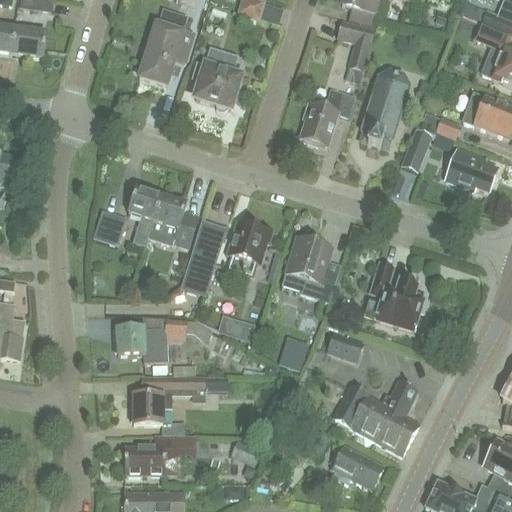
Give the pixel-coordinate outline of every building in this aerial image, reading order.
[(12,0),(0,0),(0,7),(11,10),(12,0)] [(18,0),(17,11),(48,15),(50,2),(35,0),(18,0)] [(242,0),(236,19),(258,26),(265,7),(245,0),(242,0)] [(343,0),(341,9),(362,15),(374,18),(379,0),(343,0)] [(511,0),(503,0),(501,7),(511,10),(511,0)] [(479,30),(510,42),(511,35),(511,25),(464,5),(458,19),(479,28),(479,30)] [(138,81),(165,89),(173,63),(185,67),(193,40),(181,36),(186,20),(173,16),(168,32),(155,28),(138,81)] [(444,29),(446,22),(437,19),(435,26),(444,29)] [(363,77),(374,34),(341,26),(336,44),(353,48),(346,72),(348,72),(345,84),(359,88),(362,77),(363,77)] [(14,32),(0,30),(0,57),(11,59),(14,32)] [(510,42),(479,30),(474,42),(491,49),(486,64),(496,68),(491,83),(511,91),(511,55),(505,53),(510,42)] [(14,32),(11,59),(42,63),(45,36),(14,32)] [(226,114),(226,112),(229,113),(239,82),(219,75),(223,63),(210,59),(206,71),(204,71),(195,102),(215,109),(215,110),(215,111),(215,112),(215,113),(216,114),(217,115),(218,116),(219,116),(221,117),(222,116),(224,116),(224,115),(225,114),(226,114)] [(375,92),(373,91),(373,94),(374,94),(371,102),(370,102),(369,104),(371,104),(368,113),(367,112),(366,114),(368,115),(365,123),(363,123),(363,125),(364,125),(362,134),(360,133),(360,135),(363,136),(360,146),(367,148),(366,150),(379,154),(379,152),(386,154),(389,145),(392,146),(392,144),(391,143),(394,134),(395,135),(396,134),(394,133),(397,124),(399,125),(399,123),(398,123),(401,114),(402,115),(403,112),(401,112),(404,103),(406,104),(406,102),(405,101),(407,93),(409,93),(408,91),(406,91),(402,81),(403,80),(402,79),(401,80),(391,77),(390,75),(388,76),(388,78),(384,79),(379,82),(378,81),(376,82),(377,83),(375,92)] [(305,125),(299,146),(316,151),(317,148),(326,151),(337,118),(336,117),(342,98),(330,94),(324,114),(307,109),(302,124),(305,125)] [(462,126),(508,144),(511,132),(511,112),(484,102),(473,98),(462,126)] [(458,131),(439,123),(434,136),(454,143),(458,131)] [(423,162),(432,140),(416,134),(407,156),(423,162)] [(436,138),(432,148),(448,154),(452,144),(436,138)] [(0,187),(1,188),(0,192),(0,214),(8,216),(14,188),(8,187),(14,161),(1,158),(2,152),(0,151),(0,187)] [(487,198),(496,174),(483,169),(484,165),(469,159),(467,161),(456,157),(444,186),(472,196),(473,193),(487,198)] [(149,237),(161,200),(136,192),(128,218),(143,223),(140,234),(149,237)] [(161,200),(149,237),(147,242),(159,245),(164,230),(177,234),(186,207),(161,200)] [(118,248),(127,222),(114,219),(106,244),(118,248)] [(204,300),(225,233),(202,226),(181,293),(204,300)] [(230,273),(250,280),(254,267),(259,268),(265,246),(269,247),(273,235),(260,231),(259,235),(239,228),(229,259),(233,261),(230,273)] [(332,252),(297,242),(283,289),(301,295),(300,297),(330,306),(338,279),(325,275),(332,252)] [(387,289),(393,272),(379,268),(370,297),(382,301),(380,308),(368,304),(363,319),(376,323),(375,324),(413,336),(419,317),(423,318),(426,306),(423,305),(424,302),(414,299),(417,289),(414,288),(413,291),(399,286),(397,292),(387,289)] [(14,285),(5,284),(3,294),(13,295),(14,285)] [(128,303),(131,291),(122,288),(118,300),(128,303)] [(2,308),(0,320),(0,359),(0,360),(0,362),(19,365),(25,325),(12,324),(15,309),(2,308)] [(194,325),(165,322),(164,336),(166,337),(166,339),(185,340),(186,337),(192,338),(206,349),(211,335),(194,325)] [(240,342),(250,345),(255,328),(245,325),(240,342)] [(297,329),(286,350),(305,360),(316,339),(297,329)] [(166,346),(160,346),(159,333),(143,334),(143,331),(116,333),(117,347),(114,347),(115,356),(117,356),(118,360),(143,359),(143,368),(167,367),(166,346)] [(362,347),(333,338),(327,356),(355,366),(362,347)] [(181,358),(181,368),(203,368),(203,358),(181,358)] [(133,399),(133,415),(130,415),(130,425),(133,425),(133,429),(162,429),(162,414),(171,414),(171,400),(191,400),(191,407),(204,407),(204,400),(205,400),(205,396),(227,396),(227,382),(206,382),(142,382),(142,399),(133,399)] [(400,460),(418,429),(403,421),(410,406),(413,406),(416,400),(415,397),(417,394),(398,384),(389,402),(386,400),(381,408),(350,390),(332,422),(400,460)] [(511,385),(501,405),(510,410),(509,420),(507,431),(511,432),(511,385)] [(217,445),(217,428),(203,428),(202,445),(217,445)] [(317,466),(329,443),(313,435),(301,457),(317,466)] [(125,480),(164,480),(164,458),(178,458),(194,458),(194,440),(155,440),(155,453),(124,453),(125,480)] [(261,454),(237,444),(230,460),(254,471),(261,454)] [(511,454),(497,446),(490,458),(486,458),(482,465),(484,468),(483,471),(494,477),(487,491),(511,502),(511,454)] [(370,495),(382,472),(343,451),(331,474),(335,476),(332,481),(346,489),(349,484),(370,495)] [(511,511),(511,502),(480,488),(473,504),(436,487),(425,509),(426,511),(511,511)] [(226,502),(243,502),(243,491),(226,491),(226,502)] [(123,511),(169,511),(169,498),(124,498),(123,511)]
